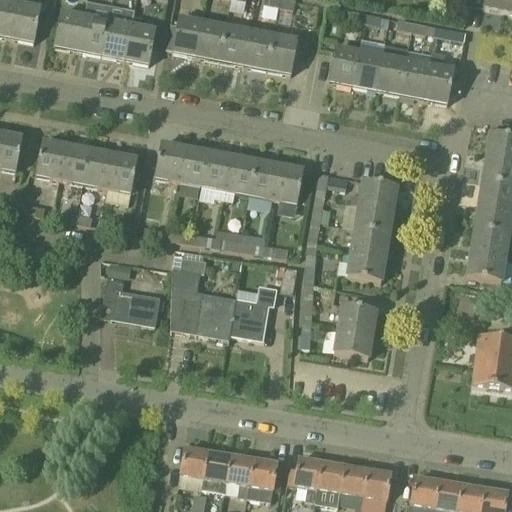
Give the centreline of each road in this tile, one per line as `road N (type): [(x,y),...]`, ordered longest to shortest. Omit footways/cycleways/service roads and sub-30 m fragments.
road 1 (residential): [(439,174),(413,160),(0,79)]
road 2 (unclassified): [(401,447),(93,394)]
road 3 (residential): [(401,447),(443,192),(439,174)]
road 4 (residential): [(93,394),(90,248),(0,231)]
road 5 (residential): [(439,174),(471,88),(511,94)]
